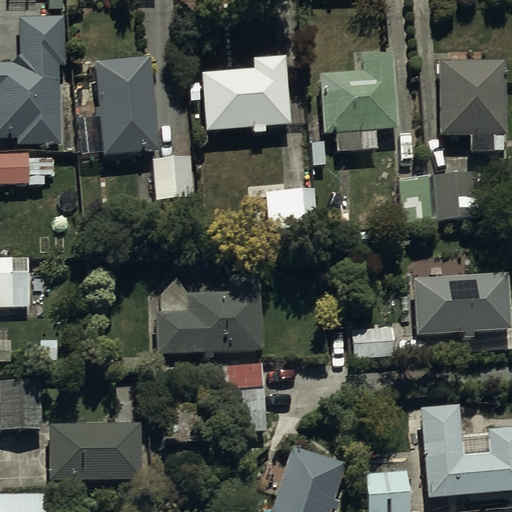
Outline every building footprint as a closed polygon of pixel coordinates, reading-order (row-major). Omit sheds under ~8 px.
[(59,24),(16,25),(18,69),(0,69),(0,144),(15,144),(16,152),(57,151),(55,72),(61,72),(59,24)] [(360,81),(317,83),(319,142),(332,142),(333,158),(391,156),(391,139),(394,139),(392,62),(360,63),(360,81)] [(147,64),(92,70),(100,165),(157,159),(147,64)] [(249,79),(199,81),(201,140),(249,138),(249,143),(262,142),(262,135),(287,134),(284,66),(248,68),(249,79)] [(501,69),(436,69),(437,143),(468,142),(468,159),(502,159),(501,69)] [(25,161),(0,161),(0,192),(25,192),(25,161)] [(189,163),(136,166),(138,207),(191,205),(189,163)] [(432,182),(435,228),(477,225),(473,179),(432,182)] [(433,231),(430,181),(395,185),(400,234),(433,231)] [(313,236),(311,196),(250,198),(252,239),(313,236)] [(363,236),(342,237),(343,260),(364,259),(363,236)] [(26,264),(0,263),(0,312),(26,313),(26,264)] [(228,280),(173,280),(152,299),(152,361),(256,360),(256,287),(228,287),(228,280)] [(505,283),(410,288),(412,342),(460,340),(460,349),(468,349),(468,340),(507,338),(505,283)] [(6,334),(0,333),(0,368),(8,369),(8,348),(6,348),(6,334)] [(392,365),(390,333),(351,335),(352,367),(392,365)] [(229,441),(264,437),(257,371),(217,375),(219,398),(225,397),(229,441)] [(39,387),(0,387),(0,437),(39,437),(39,387)] [(511,436),(457,441),(454,414),(418,416),(425,506),(511,499),(511,436)] [(137,431),(46,433),(47,489),(138,487),(137,431)] [(341,470),(289,454),(271,511),(335,511),(337,509),(330,507),(341,470)] [(405,511),(403,478),(363,481),(364,511),(405,511)] [(59,511),(59,501),(0,501),(0,511),(59,511)]
